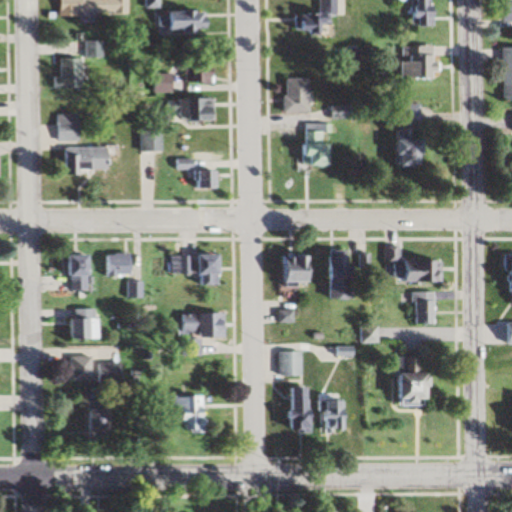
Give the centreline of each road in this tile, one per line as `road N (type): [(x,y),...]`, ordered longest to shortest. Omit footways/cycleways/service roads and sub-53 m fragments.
road 1 (residential): [(31,511),(20,0)]
road 2 (residential): [(253,511),(246,0)]
road 3 (secondary): [(0,477),(511,473)]
road 4 (residential): [(511,219),(0,223)]
road 5 (residential): [(467,511),(463,0)]
